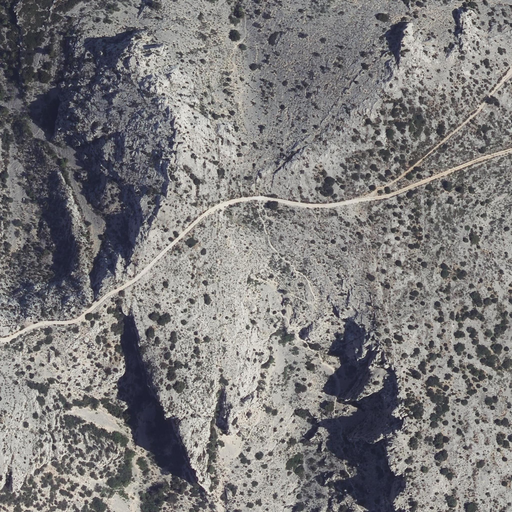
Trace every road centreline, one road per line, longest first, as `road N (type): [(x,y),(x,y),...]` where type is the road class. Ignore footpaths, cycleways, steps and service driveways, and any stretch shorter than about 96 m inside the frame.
road 1 (track): [(0,339),(39,322),(77,319),(219,205),(251,197),(314,205),(361,198),(404,173),(511,70)]
road 2 (track): [(361,198),(511,149)]
